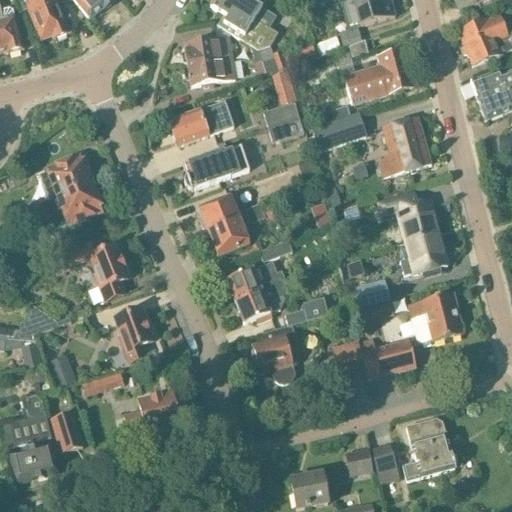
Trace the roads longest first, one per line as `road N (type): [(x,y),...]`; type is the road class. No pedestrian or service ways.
road 1 (residential): [(91,75),(201,336),(239,455)]
road 2 (residential): [(424,0),(511,349)]
road 3 (residential): [(239,455),(472,391),(506,379),(511,364)]
road 4 (residential): [(0,511),(239,455)]
